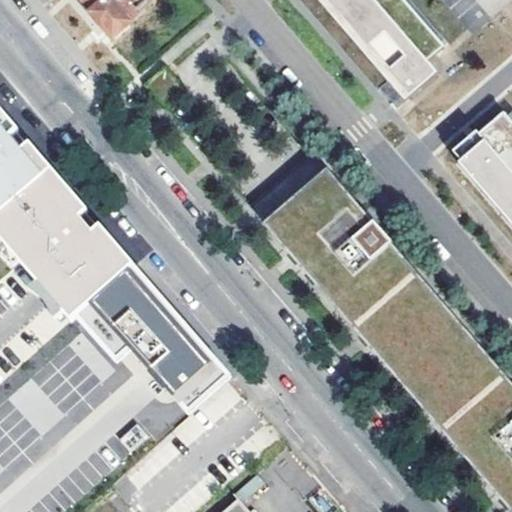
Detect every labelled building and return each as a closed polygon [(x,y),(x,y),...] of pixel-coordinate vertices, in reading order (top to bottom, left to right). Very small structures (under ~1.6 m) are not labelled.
[(82,0),(94,13),(90,16),(102,30),(114,43),(133,26),(132,24),(158,0),(82,0)] [(324,0),(413,102),(440,79),(430,67),(436,62),(450,50),(407,0),(324,0)] [(167,70),(147,87),(166,111),(187,93),(167,70)] [(0,238),(74,324),(137,268),(71,193),(0,109),(0,238)] [(511,123),(505,115),(480,136),(477,134),(454,154),(462,164),(459,166),(511,227),(511,123)] [(299,201),(268,228),(294,259),(311,278),(362,338),(418,402),(468,461),(505,503),(511,511),(511,387),(466,335),(458,324),(362,214),(329,175),(299,201)] [(23,265),(0,238),(0,254),(1,256),(17,270),(23,265)] [(137,268),(84,316),(124,360),(135,350),(181,401),(220,365),(137,268)] [(220,365),(181,401),(192,413),(232,378),(220,365)] [(137,423),(119,438),(130,452),(149,438),(137,423)] [(244,500),(265,486),(258,476),(238,490),(244,500)] [(246,511),(232,495),(212,511),(246,511)]
